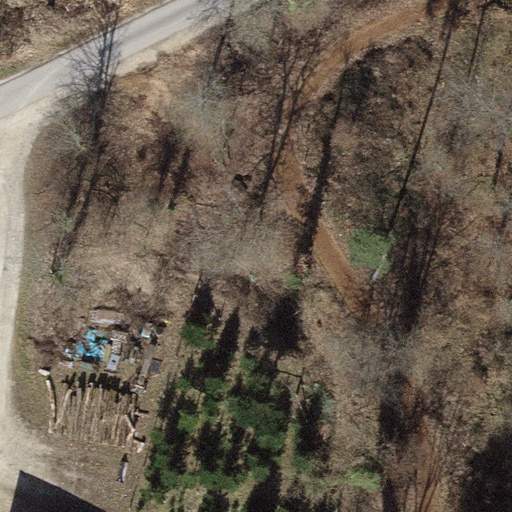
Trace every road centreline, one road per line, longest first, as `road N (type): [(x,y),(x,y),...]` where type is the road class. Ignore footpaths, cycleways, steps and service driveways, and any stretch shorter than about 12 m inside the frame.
road 1 (track): [(0,99),(175,0)]
road 2 (track): [(0,150),(10,173),(0,306)]
